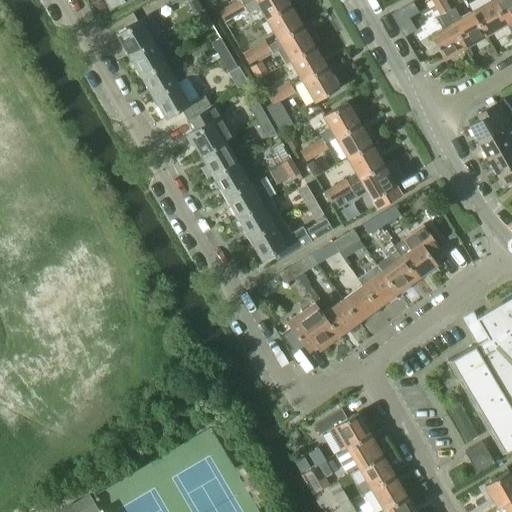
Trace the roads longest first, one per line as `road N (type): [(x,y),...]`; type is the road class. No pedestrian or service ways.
road 1 (residential): [(300,390),(277,374),(59,0)]
road 2 (residential): [(371,369),(511,254)]
road 3 (residential): [(451,511),(371,369)]
road 4 (tertiary): [(511,245),(484,220),(426,117)]
road 5 (tertiary): [(426,117),(359,0)]
